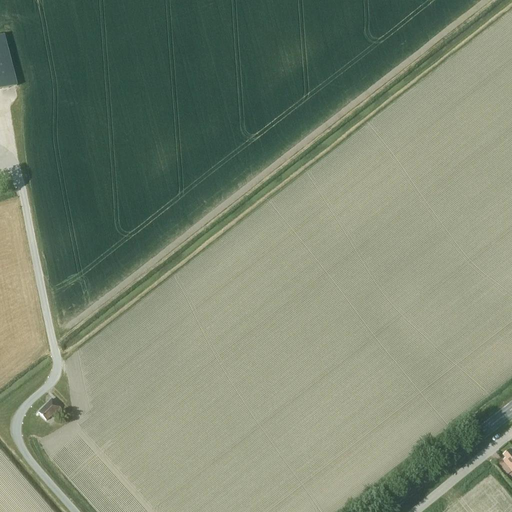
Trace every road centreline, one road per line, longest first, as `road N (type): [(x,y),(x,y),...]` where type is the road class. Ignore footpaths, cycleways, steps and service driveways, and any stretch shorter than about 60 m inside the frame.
road 1 (primary): [(381,511),(511,409)]
road 2 (unclassified): [(415,511),(511,434)]
